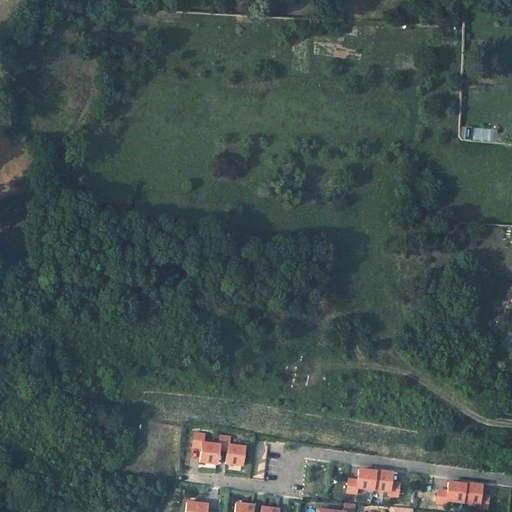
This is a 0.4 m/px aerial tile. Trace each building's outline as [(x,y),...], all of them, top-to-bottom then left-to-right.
[(455,58),(438,58),(437,73),(455,74),(455,58)] [(218,465),(239,467),(242,445),(229,443),(229,435),(218,434),(217,443),(203,441),(204,433),(192,431),(190,449),(197,449),(195,463),(218,465)] [(396,495),(398,480),(390,479),(390,471),(354,467),(353,477),(346,477),(344,494),(355,495),(355,491),(396,495)] [(479,493),(480,483),(443,480),(442,488),(435,488),(433,502),(486,507),(487,494),(479,493)] [(205,511),(206,502),(183,500),(181,511),(213,511),(205,511)] [(276,511),(277,508),(232,501),(230,511),(276,511)] [(342,510),(313,507),(312,511),(352,511),(354,503),(342,502),(342,510)]
